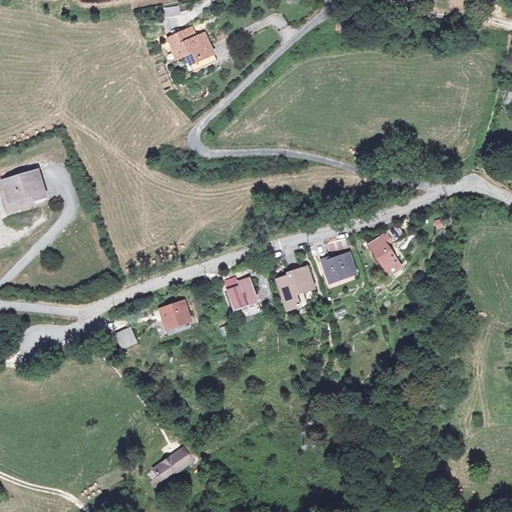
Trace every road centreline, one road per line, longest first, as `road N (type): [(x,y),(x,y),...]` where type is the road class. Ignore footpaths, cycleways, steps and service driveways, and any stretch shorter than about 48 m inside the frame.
road 1 (unclassified): [(459,188),(408,187),(305,157),(265,150),(216,155),(194,145),(195,132),(317,19),(326,0)]
road 2 (unclassified): [(459,188),(136,290),(90,315)]
